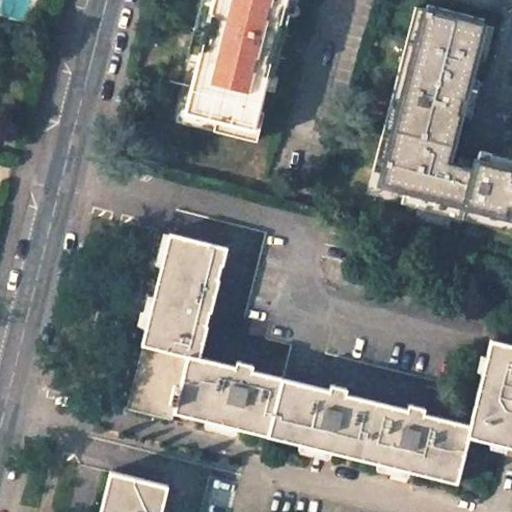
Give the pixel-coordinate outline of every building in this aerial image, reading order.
[(283,9),(285,0),(213,0),(212,10),(210,9),(201,46),(203,46),(187,110),(215,117),(212,128),(256,140),(264,110),(258,108),(267,74),(273,75),(278,55),(272,54),(277,32),(283,34),(289,11),(283,9)] [(477,27),(478,21),(421,7),(420,13),(406,67),(395,65),(386,99),(398,102),(380,174),(376,190),(400,196),(461,211),(462,206),(478,210),(476,215),(510,223),(511,223),(511,161),(500,159),(475,153),(470,171),(442,164),(454,117),(458,102),(468,104),(471,95),(474,83),(464,80),(469,60),(479,62),(484,44),(473,42),(477,27)] [(406,67),(420,13),(409,10),(395,65),(406,67)] [(473,42),(484,44),(487,30),(477,27),(473,42)] [(398,102),(386,99),(367,171),(380,174),(398,102)] [(458,102),(454,117),(465,120),(468,104),(458,102)] [(187,110),(185,121),(212,128),(215,117),(187,110)] [(461,211),(400,196),(397,204),(508,231),(510,223),(476,215),(478,210),(462,206),(461,211)] [(348,384),(331,378),(329,387),(252,367),(254,359),(237,355),(234,362),(198,353),(225,243),(169,229),(126,404),(173,415),(175,406),(457,477),(469,430),(511,440),(511,338),(494,335),(471,423),(424,411),(426,402),(409,399),(408,407),(346,391),(348,384)] [(270,319),(244,312),(240,328),(266,334),(270,319)] [(158,511),(167,482),(110,467),(99,511),(158,511)] [(228,511),(237,478),(213,472),(202,511),(228,511)]
